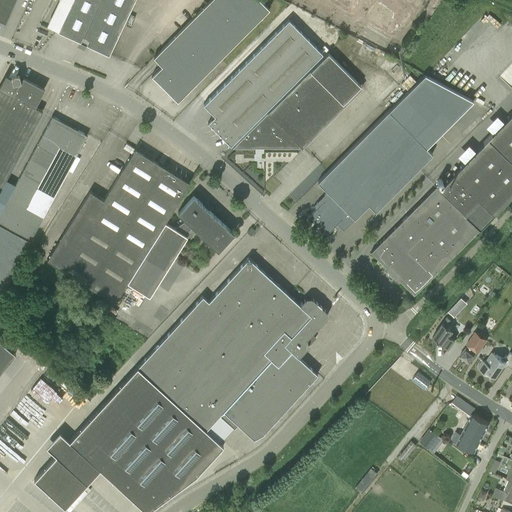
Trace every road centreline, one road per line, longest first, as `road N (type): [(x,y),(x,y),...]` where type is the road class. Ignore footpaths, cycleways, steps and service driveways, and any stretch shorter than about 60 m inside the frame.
road 1 (unclassified): [(379,328),(373,311),(214,164),(113,94),(0,48)]
road 2 (unclassified): [(379,328),(265,457),(173,511)]
road 3 (unknown): [(344,284),(376,236),(483,126)]
road 4 (unclassified): [(389,333),(511,209)]
road 5 (residential): [(506,417),(389,333)]
